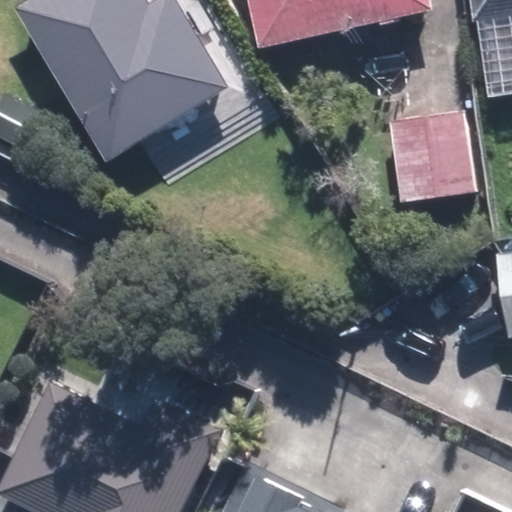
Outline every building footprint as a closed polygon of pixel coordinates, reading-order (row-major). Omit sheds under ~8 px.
[(149,0),(26,0),(17,5),(113,164),(239,89),(185,0),(151,0),(150,1),(149,0)] [(256,0),(268,48),(442,8),(439,0),(256,0)] [(511,15),(511,0),(475,0),(478,20),(511,15)] [(279,102),(233,134),(281,204),(327,172),(279,102)] [(470,108),(396,118),(407,199),(481,189),(470,108)] [(511,138),(503,139),(509,189),(511,188),(511,138)] [(511,336),(511,252),(499,255),(511,336)] [(173,511),(216,419),(147,388),(127,431),(54,398),(11,492),(54,511),(173,511)] [(371,511),(247,455),(220,511),(371,511)]
